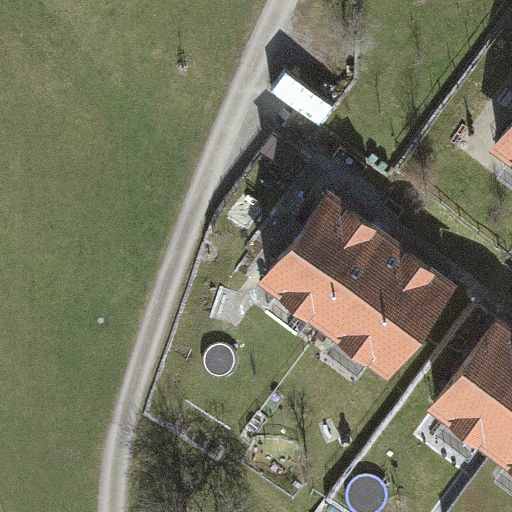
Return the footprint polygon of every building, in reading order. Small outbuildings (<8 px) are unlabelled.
[(511,91),(481,133),(511,156),(511,91)] [(254,272),(318,322),(389,230),(324,181),(254,272)] [(318,322),(383,371),(454,280),(389,230),(318,322)] [(233,300),(216,294),(207,318),(224,324),(233,300)] [(426,397),(492,444),(511,415),(511,322),(490,307),(426,397)] [(511,415),(492,444),(511,458),(511,415)]
